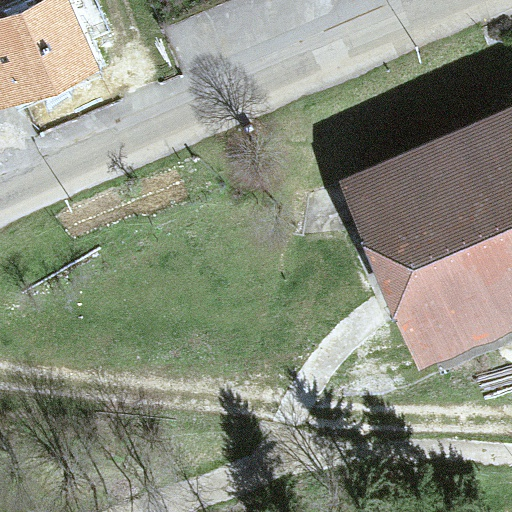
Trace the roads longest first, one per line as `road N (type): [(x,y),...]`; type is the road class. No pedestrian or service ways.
road 1 (tertiary): [(0,204),(483,0)]
road 2 (track): [(0,360),(250,402),(511,423)]
